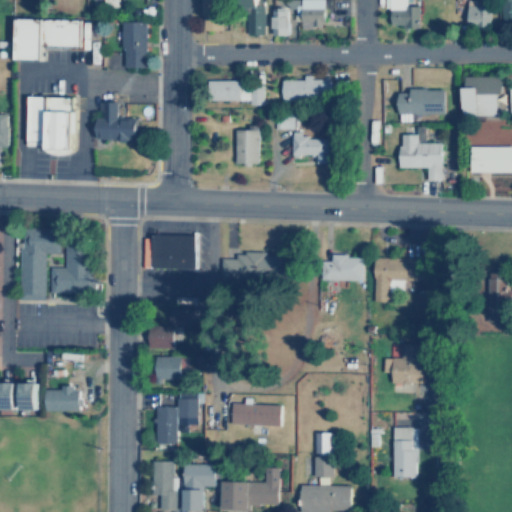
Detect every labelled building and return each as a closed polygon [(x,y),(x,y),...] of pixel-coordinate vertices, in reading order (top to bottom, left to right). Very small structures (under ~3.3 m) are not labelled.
[(219,0),(199,0),(199,29),(219,29),(219,0)] [(253,5),(253,0),(232,0),(233,31),(261,31),(261,5),(253,5)] [(322,26),(322,0),(298,0),(298,26),(322,26)] [(382,0),(382,8),(388,8),(388,26),(413,26),(412,6),(409,6),(409,0),(382,0)] [(511,0),(498,0),(498,22),(511,22),(511,0)] [(487,1),(462,1),(462,27),(487,27),(487,1)] [(286,6),(270,6),(270,34),(286,34),(286,6)] [(39,59),(39,44),(79,45),(79,19),(15,18),(14,58),(39,59)] [(146,21),(123,21),(122,67),(145,67),(146,21)] [(493,92),(498,92),(498,74),(458,75),(458,115),(493,114),(493,92)] [(279,77),(279,100),(328,100),(328,77),(279,77)] [(260,82),(238,82),(238,78),(203,78),(203,100),(260,100),(260,82)] [(441,87),(394,87),(394,113),(441,113),(441,87)] [(92,115),(92,137),(133,137),(133,115),(116,115),(116,100),(98,100),(98,115),(92,115)] [(275,127),(293,128),(293,110),(275,110),(275,127)] [(0,145),(7,146),(8,113),(0,113),(0,145)] [(418,140),(438,139),(438,125),(417,125),(418,140)] [(257,162),(257,127),(232,127),(232,162),(257,162)] [(438,141),(416,141),(416,132),(396,133),(397,166),(425,166),(425,178),(439,178),(438,141)] [(328,163),(329,136),(290,135),(289,151),(310,152),(310,162),(328,163)] [(511,145),(473,145),(473,169),(511,169),(511,145)] [(43,253),(57,253),(57,227),(18,227),(18,299),(43,299),(43,253)] [(150,233),(196,234),(195,267),(149,266),(150,233)] [(49,267),(50,296),(91,295),(90,234),(62,235),(63,267),(49,267)] [(218,279),(290,280),(290,253),(233,252),(233,257),(218,257),(218,279)] [(361,281),(361,255),(320,255),(320,281),(361,281)] [(370,256),(370,282),(421,282),(421,256),(370,256)] [(511,288),(507,288),(507,270),(488,269),(487,310),(511,310),(511,288)] [(170,325),(196,324),(196,306),(170,307),(170,325)] [(144,348),(172,348),(172,326),(144,326),(144,348)] [(420,342),(389,341),(389,383),(419,383),(420,342)] [(179,356),(152,356),(152,378),(179,378),(179,356)] [(0,409),(16,409),(16,382),(0,381),(0,409)] [(37,410),(38,382),(21,382),(21,409),(37,410)] [(43,409),(78,409),(78,386),(43,386),(43,409)] [(154,442),(174,442),(174,423),(195,423),(195,395),(164,395),(164,405),(154,405),(154,442)] [(229,424),(279,424),(279,402),(229,402),(229,424)] [(390,476),(411,476),(411,426),(390,426),(390,476)] [(330,431),(311,431),(311,475),(330,475),(330,431)] [(173,508),(173,460),(150,460),(149,508),(173,508)] [(180,463),(180,511),(201,511),(200,486),(213,485),(212,463),(180,463)] [(275,507),(276,465),(261,465),(261,480),(217,480),(217,507),(275,507)] [(347,484),(297,484),(297,511),(347,511),(347,484)]
